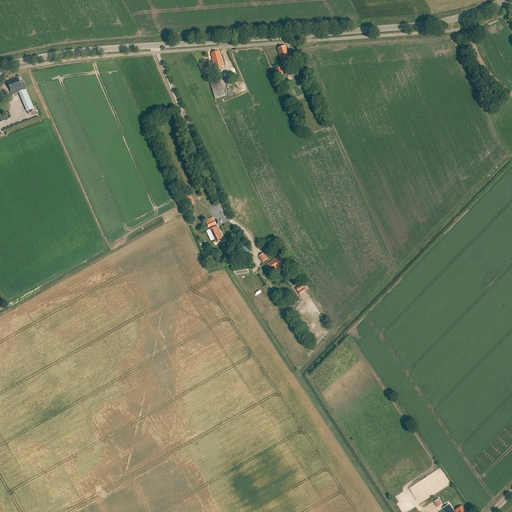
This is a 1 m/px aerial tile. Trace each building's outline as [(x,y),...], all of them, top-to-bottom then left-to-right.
[(281,64),(291,60),(289,55),(288,56),(285,47),(277,49),(279,56),(281,64)] [(215,70),(224,67),(222,58),(221,58),(219,52),(211,54),(213,60),(212,60),(215,70)] [(281,67),(275,70),(277,77),(281,76),(282,80),(288,78),(287,74),(283,75),(281,67)] [(21,86),(18,78),(13,80),(13,81),(11,82),(11,81),(7,83),(10,91),(17,88),(19,92),(25,90),(27,90),(25,85),(21,86)] [(226,97),(220,79),(210,82),(215,100),(226,97)] [(25,91),(19,93),(24,107),(30,105),(25,91)] [(216,242),(217,243),(224,240),(218,226),(209,230),(215,242),(216,242)] [(259,257),(263,263),(267,259),(263,254),(259,257)] [(272,272),(284,265),(280,259),(279,259),(278,257),(267,264),(272,272)] [(302,285),(296,289),(300,296),(307,291),(302,285)] [(434,502),(437,508),(442,505),(439,499),(434,502)]
